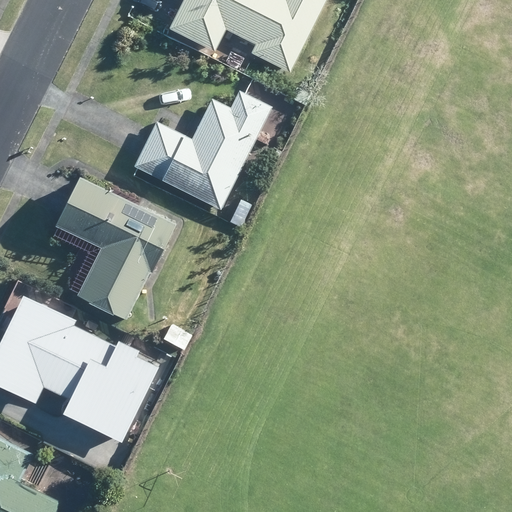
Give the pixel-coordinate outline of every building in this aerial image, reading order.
[(179,0),(170,20),(166,28),(211,50),(222,28),(253,43),(249,52),(287,71),(291,62),(322,0),(179,0)] [(289,96),(302,103),(308,94),(295,87),(289,96)] [(269,106),(245,93),(235,89),(227,107),(208,98),(195,126),(192,131),(188,138),(160,125),(153,121),(148,129),(135,154),(131,165),(183,191),(217,208),(246,152),(269,106)] [(137,208),(111,195),(73,177),(72,178),(54,217),(50,225),(54,227),(95,246),(74,291),(72,295),(124,319),(145,275),(147,270),(149,271),(151,266),(171,223),(137,208)] [(239,197),(228,220),(237,225),(249,202),(239,197)] [(158,366),(24,299),(0,347),(0,384),(36,403),(44,386),(72,400),(65,413),(120,441),(158,366)] [(15,481),(18,476),(28,454),(0,439),(0,511),(50,511),(56,501),(40,494),(15,481)]
